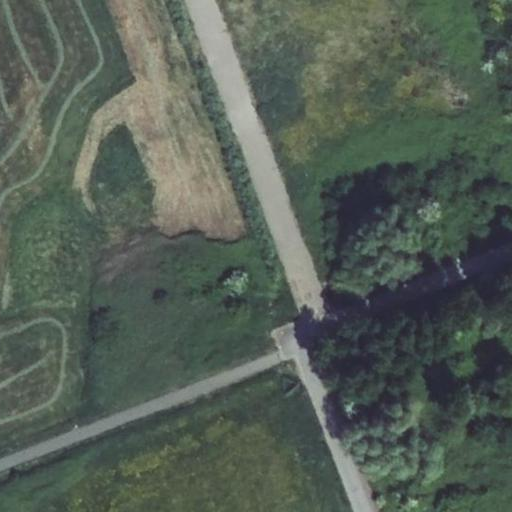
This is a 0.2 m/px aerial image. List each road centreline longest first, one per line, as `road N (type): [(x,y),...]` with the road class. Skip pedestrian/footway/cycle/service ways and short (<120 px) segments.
road 1 (residential): [(320,336),(208,0)]
road 2 (unclassified): [(0,464),(303,344)]
road 3 (residential): [(511,259),(320,336)]
road 4 (residential): [(303,344),(367,511)]
